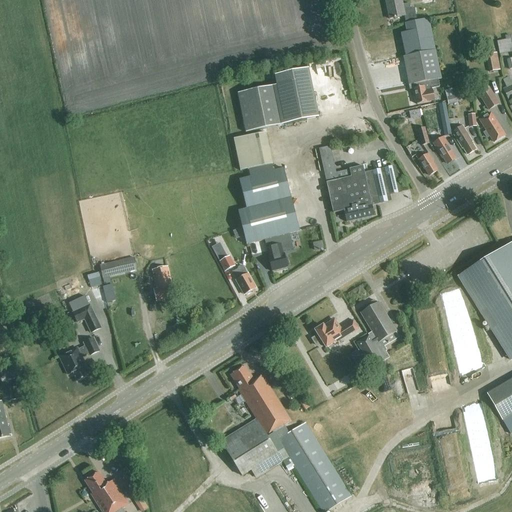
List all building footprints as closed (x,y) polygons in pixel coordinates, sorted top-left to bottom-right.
[(385,0),(389,20),(405,17),(406,24),(416,22),(414,9),(410,10),(409,4),(403,5),(401,0),(385,0)] [(405,24),(407,33),(401,34),(406,55),(435,50),(428,19),(416,22),(406,24),(405,24)] [(497,43),(500,55),(511,52),(511,46),(510,36),(505,36),(506,41),(497,43)] [(435,50),(406,55),(406,57),(403,58),(408,86),(409,86),(410,91),(414,90),(417,105),(428,103),(427,103),(434,101),(432,91),(431,91),(431,89),(439,88),(438,80),(441,80),(438,65),(435,50)] [(489,73),(500,71),(497,53),(486,56),(489,73)] [(318,120),(309,71),(275,77),(277,87),(238,95),(246,134),(318,120)] [(509,102),(511,100),(511,83),(509,77),(503,80),(507,88),(503,90),(509,102)] [(462,102),(459,88),(445,91),(448,105),(462,102)] [(489,88),(479,94),(489,110),(499,104),(489,88)] [(419,110),(409,113),(410,120),(421,117),(419,110)] [(494,143),(504,136),(500,130),(501,129),(497,122),(496,122),(490,113),(482,119),(487,128),(485,129),(486,132),(484,133),(487,138),(490,136),(494,142),(493,142),(494,143)] [(469,128),(477,127),(475,115),(468,116),(469,128)] [(444,136),(452,135),(449,119),(442,120),(444,136)] [(468,156),(476,151),(471,144),(472,143),(467,134),(462,127),(452,133),(456,140),(462,149),(464,149),(468,156)] [(429,144),(425,128),(417,131),(422,146),(429,144)] [(300,232),(293,204),(285,171),(275,173),(266,133),(234,139),(240,171),(248,170),(250,178),(240,180),(247,209),(238,212),(246,245),(249,244),(251,254),(257,253),(255,243),(265,241),(268,252),(267,252),(272,272),(288,268),(282,248),(292,246),(290,234),(300,232)] [(451,153),(452,152),(443,138),(434,144),(437,149),(436,149),(442,159),(443,158),(448,165),(455,160),(451,153)] [(330,147),(319,149),(333,214),(344,212),(346,223),(374,216),(372,205),(378,203),(389,201),(388,195),(400,192),(394,168),(372,174),(365,175),(363,167),(349,170),(351,178),(338,181),(330,147)] [(429,176),(437,172),(433,164),(434,164),(428,154),(425,156),(423,154),(419,156),(416,158),(424,170),(425,169),(429,176)] [(511,360),(511,246),(461,278),(511,360)] [(223,247),(216,248),(218,257),(225,255),(223,247)] [(230,256),(220,262),(219,262),(225,272),(235,266),(230,256)] [(137,269),(135,257),(100,265),(102,277),(132,270),(137,269)] [(169,287),(172,286),(168,267),(153,270),(157,290),(154,290),(157,302),(171,298),(169,287)] [(245,296),(256,289),(251,281),(252,280),(248,274),(247,275),(243,267),(232,273),(238,283),(237,284),(239,287),(240,287),(245,296)] [(112,285),(103,287),(105,294),(114,292),(112,285)] [(85,297),(69,304),(74,313),(89,306),(85,297)] [(399,338),(396,333),(397,333),(379,303),(376,304),(374,301),(369,304),(372,307),(360,314),(373,334),(356,344),(372,370),(384,363),(384,362),(389,359),(383,348),(399,338)] [(73,313),(77,323),(85,320),(91,334),(101,329),(90,305),(89,306),(74,313),(73,313)] [(358,330),(359,329),(358,327),(357,328),(354,323),(354,322),(354,321),(352,322),(353,322),(341,330),(334,321),(324,327),(323,326),(322,327),(321,326),(316,329),(317,330),(315,331),(319,336),(313,340),(317,346),(323,343),(327,348),(345,336),(345,337),(357,329),(358,330)] [(77,349),(59,357),(68,376),(73,373),(78,382),(87,378),(82,369),(86,367),(82,358),(89,355),(90,356),(100,352),(94,339),(84,344),(85,347),(78,351),(77,349)] [(257,420),(221,442),(235,465),(239,471),(242,476),(251,471),(256,479),(291,457),(321,508),(323,511),(327,511),(328,511),(349,498),(351,498),(347,492),(305,424),(295,430),(289,434),(289,433),(286,429),(284,426),(290,423),(291,422),(291,421),(288,416),(273,393),(262,376),(254,381),(245,367),(231,376),(240,390),(239,390),(238,391),(241,395),(257,420)] [(511,380),(487,395),(502,421),(511,415),(511,380)] [(301,400),(306,409),(312,406),(307,396),(301,400)] [(8,435),(11,435),(9,425),(7,426),(1,402),(0,402),(0,438),(9,437),(8,435)] [(102,511),(117,511),(129,505),(113,481),(106,485),(99,473),(85,482),(93,494),(91,495),(102,511)] [(133,500),(139,510),(146,505),(140,496),(133,500)]
